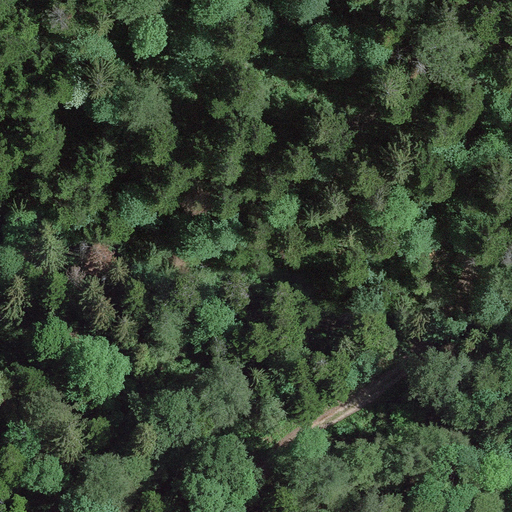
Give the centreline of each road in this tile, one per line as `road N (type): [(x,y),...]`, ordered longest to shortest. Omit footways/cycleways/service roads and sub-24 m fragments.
road 1 (track): [(511,42),(395,97),(334,145),(0,285)]
road 2 (track): [(239,511),(290,445),(413,366),(472,276),(511,183)]
